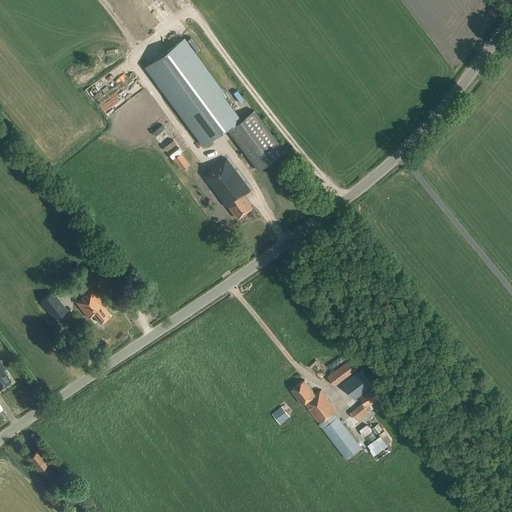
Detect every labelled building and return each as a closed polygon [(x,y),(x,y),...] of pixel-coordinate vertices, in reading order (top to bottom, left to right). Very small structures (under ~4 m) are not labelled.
[(162,0),(153,5),(158,14),(167,10),(162,0)] [(151,62),(146,65),(204,143),(225,128),(226,130),(241,119),(220,91),(183,38),(151,62)] [(123,61),(82,89),(90,101),(113,85),(111,82),(129,70),(123,61)] [(121,101),(114,93),(100,104),(107,113),(117,105),(116,104),(121,101)] [(253,110),(241,119),(226,130),(225,131),(220,135),(229,147),(237,142),(258,170),(284,151),(253,110)] [(130,115),(125,116),(121,119),(118,122),(116,127),(116,132),(117,137),(120,141),(125,143),(130,144),(135,144),(139,141),(143,137),(144,133),(144,128),(143,123),(140,119),(135,116),(130,115)] [(162,118),(159,121),(148,128),(172,160),(173,159),(189,181),(190,180),(194,185),(198,182),(196,181),(197,180),(195,176),(197,175),(181,153),(186,149),(162,118)] [(250,191),(226,159),(203,176),(206,179),(227,208),(228,206),(237,218),(251,207),(243,196),(250,191)] [(101,301),(91,290),(76,302),(88,317),(93,314),(100,323),(111,315),(100,302),(101,301)] [(68,310),(52,291),(41,300),(56,319),(68,310)] [(60,299),(66,305),(70,301),(64,295),(60,299)] [(12,367),(16,362),(11,358),(7,363),(12,367)] [(350,359),(328,377),(335,386),(357,369),(350,359)] [(0,387),(11,380),(3,370),(6,368),(0,360),(0,387)] [(352,398),(372,385),(361,368),(341,381),(352,398)] [(314,393),(304,379),(291,389),(301,403),(304,401),(321,426),(341,455),(356,444),(332,411),(334,409),(320,389),(314,393)] [(359,396),(366,406),(383,396),(377,385),(359,396)] [(372,417),(367,410),(362,403),(350,412),(358,421),(359,421),(362,425),(372,417)] [(272,414),(280,424),(289,416),(281,406),(272,414)] [(372,425),(377,431),(382,427),(377,421),(372,425)] [(367,425),(359,431),(362,436),(371,430),(367,425)] [(365,436),(368,441),(376,436),(373,431),(365,436)] [(384,442),(386,445),(392,441),(384,431),(379,435),(384,442)] [(371,451),(375,455),(387,446),(386,445),(384,442),(371,451)] [(48,462),(38,449),(28,458),(38,470),(40,469),(46,476),(52,471),(46,464),(48,462)]
